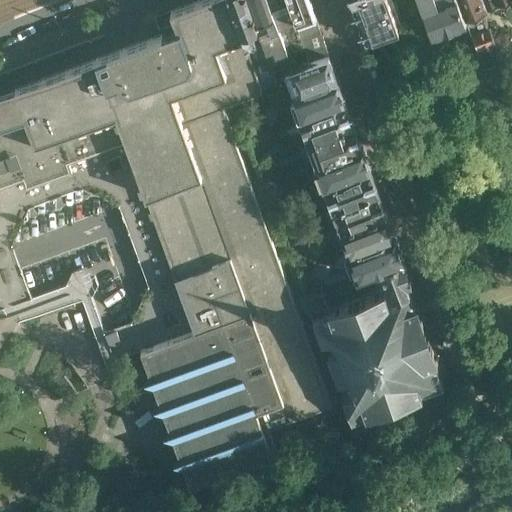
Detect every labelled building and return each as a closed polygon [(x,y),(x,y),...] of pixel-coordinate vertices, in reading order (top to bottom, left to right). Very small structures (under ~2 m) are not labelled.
[(332,403),(223,105),(262,91),(260,86),(261,86),(230,0),(197,0),(171,10),(177,28),(17,86),(15,87),(0,92),(0,307),(32,296),(28,292),(24,287),(22,284),(21,282),(19,278),(18,277),(17,275),(16,271),(15,267),(14,265),(13,261),(13,259),(13,257),(12,253),(12,247),(13,243),(13,239),(13,237),(14,233),(15,231),(16,228),(18,224),(19,222),(22,217),(23,215),(25,212),(29,207),(33,203),(38,199),(43,196),(48,193),(52,191),(55,190),(61,188),(67,187),(71,187),(75,186),(79,186),(85,187),(91,188),(95,189),(101,192),(106,194),(110,196),(111,197),(113,198),(116,201),(119,204),(148,284),(131,322),(105,331),(115,359),(142,349),(151,375),(145,377),(145,378),(154,383),(161,402),(155,404),(155,405),(155,406),(164,410),(171,429),(165,431),(165,432),(174,436),(181,456),(175,458),(174,459),(175,460),(183,464),(191,484),(278,453),(268,426),(332,403)] [(272,69),(248,0),(230,0),(261,86),(276,80),(272,69)] [(291,63),(269,0),(248,0),(272,69),(291,63)] [(292,1),(291,0),(269,0),(291,63),(293,67),(312,60),(292,1)] [(315,13),(310,0),(291,0),(292,1),(312,60),(329,54),(315,13)] [(394,0),(357,0),(353,2),(366,40),(404,26),(394,0)] [(422,0),(434,34),(469,21),(468,18),(460,0),(422,0)] [(511,2),(511,0),(460,0),(468,18),(511,2)] [(312,60),(293,67),(291,67),(300,92),(338,78),(329,54),(312,60)] [(346,101),(338,78),(300,92),(292,94),(301,117),(346,101)] [(354,124),(346,101),(301,117),(309,140),(354,124)] [(363,146),(354,124),(309,140),(317,163),(363,146)] [(371,169),(363,146),(317,163),(325,185),(371,169)] [(379,192),(371,169),(325,185),(334,208),(379,192)] [(387,214),(379,192),(334,208),(342,230),(387,214)] [(287,225),(279,202),(272,204),(280,227),(287,225)] [(396,237),(387,214),(342,230),(350,253),(396,237)] [(404,260),(396,237),(350,253),(358,276),(377,269),(404,260)] [(439,359),(432,339),(429,340),(423,323),(425,322),(418,302),(416,303),(414,298),(410,288),(409,283),(412,282),(409,274),(407,268),(404,260),(377,269),(384,288),(330,308),(324,289),(306,296),(322,338),(330,335),(335,349),(328,352),(338,379),(346,376),(351,390),(343,393),(358,430),(358,431),(373,425),(368,412),(424,392),(423,390),(442,382),(445,382),(442,373),(439,366),(437,360),(439,359)]
